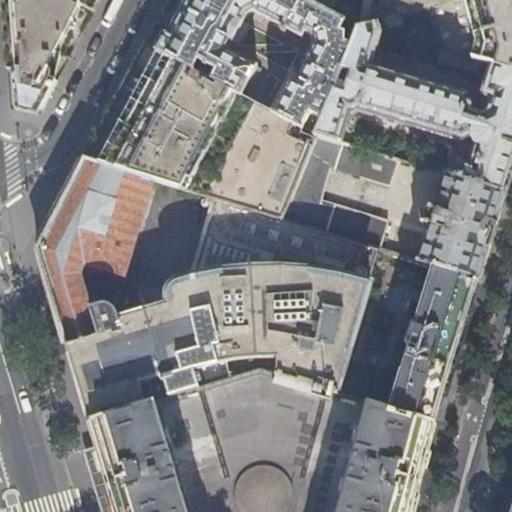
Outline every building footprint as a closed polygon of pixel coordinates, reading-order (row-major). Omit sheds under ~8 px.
[(73,0),(7,0),(9,18),(16,106),(41,111),(54,87),(56,82),(55,81),(61,53),(70,56),(79,39),(94,11),(73,0)] [(73,0),(94,11),(99,0),(73,0)] [(341,31),(345,22),(304,0),(184,0),(172,23),(158,51),(242,92),(251,75),(252,75),(257,66),(228,49),(245,16),(253,12),(300,38),(304,32),(312,36),(313,42),(299,70),(295,67),(273,108),(304,123),(312,110),(323,116),(334,89),(342,68),(352,46),(345,43),(346,34),(341,31)] [(304,0),(345,22),(359,29),(362,0),(304,0)] [(511,0),(362,0),(359,29),(379,24),(425,12),(444,51),(491,65),(511,71),(511,0)] [(382,35),(379,24),(359,29),(352,46),(342,68),(353,72),(347,92),(334,89),(323,116),(318,130),(344,139),(353,112),(355,112),(360,110),(462,142),(472,137),(475,141),(469,160),(459,157),(453,175),(507,193),(511,176),(511,71),(491,65),(481,95),(482,97),(489,99),(486,109),(481,111),(474,109),(475,106),(472,101),(466,99),(467,94),(371,64),(382,35)] [(273,108),(242,92),(158,51),(144,44),(130,70),(109,109),(83,159),(154,181),(217,200),(282,219),(318,130),(304,123),(273,108)] [(403,158),(344,139),(318,130),(282,219),(385,250),(393,221),(389,220),(390,218),(325,198),(336,165),(394,184),(403,158)] [(124,274),(154,181),(83,159),(65,192),(36,247),(77,385),(88,421),(258,369),(435,421),(440,406),(457,349),(479,279),(417,260),(385,250),(282,219),(217,200),(192,272),(176,281),(179,297),(117,314),(116,311),(113,306),(107,304),(103,304),(88,309),(79,276),(81,275),(85,263),(124,274)] [(497,222),(507,193),(453,175),(447,173),(437,204),(432,203),(431,205),(429,204),(425,206),(422,214),(425,218),(427,219),(427,222),(430,223),(417,260),(479,279),(497,222)] [(410,511),(417,490),(435,421),(258,369),(88,421),(93,439),(115,511),(410,511)]
